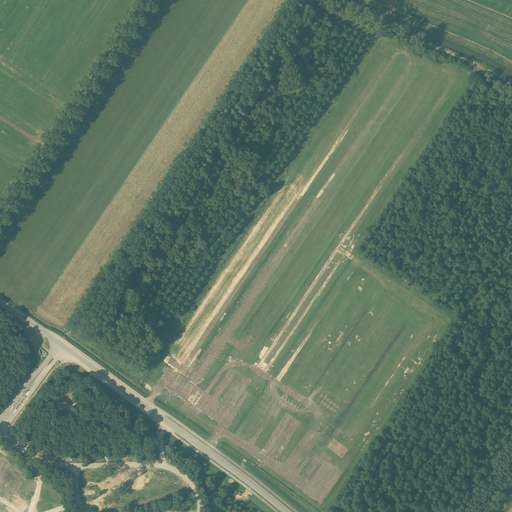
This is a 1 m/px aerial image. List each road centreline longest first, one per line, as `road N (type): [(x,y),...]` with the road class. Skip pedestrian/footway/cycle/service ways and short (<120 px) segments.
road 1 (unclassified): [(285,511),(64,348)]
road 2 (unclassified): [(0,218),(148,0)]
road 3 (unclassified): [(75,467),(171,469),(194,490),(197,511)]
